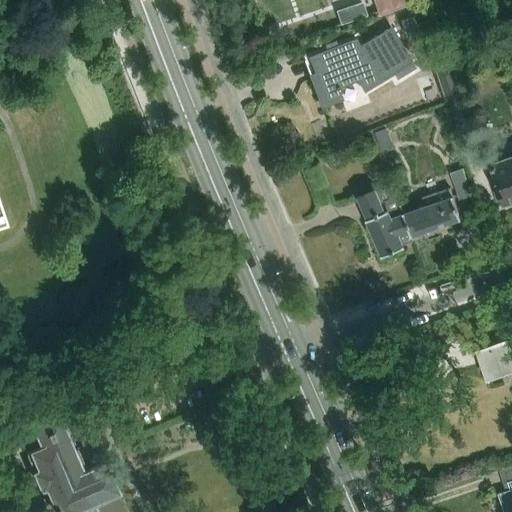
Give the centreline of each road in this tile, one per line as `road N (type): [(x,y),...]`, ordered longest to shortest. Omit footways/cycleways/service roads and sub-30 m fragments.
road 1 (secondary): [(290,350),(147,0)]
road 2 (residential): [(290,350),(511,274)]
road 3 (secondary): [(359,511),(290,350)]
